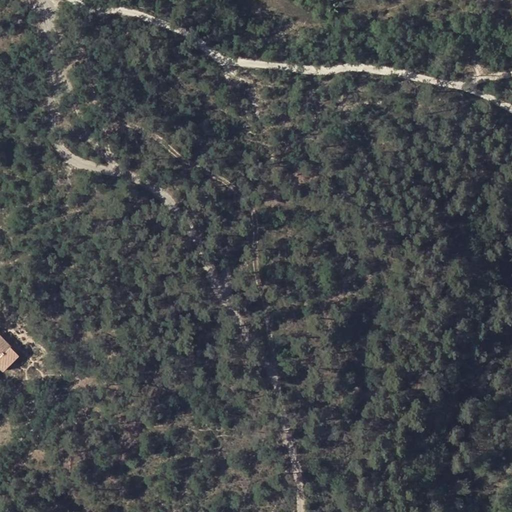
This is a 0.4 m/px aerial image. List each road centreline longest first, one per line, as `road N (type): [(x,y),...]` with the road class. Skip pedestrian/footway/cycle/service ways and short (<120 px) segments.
road 1 (track): [(298,511),(294,457),(273,390),(240,317),(166,196),(138,176),(77,160),(60,145),(55,41),(44,0)]
road 2 (track): [(73,0),(166,23),(234,62),(350,70),(456,89),(511,112)]
